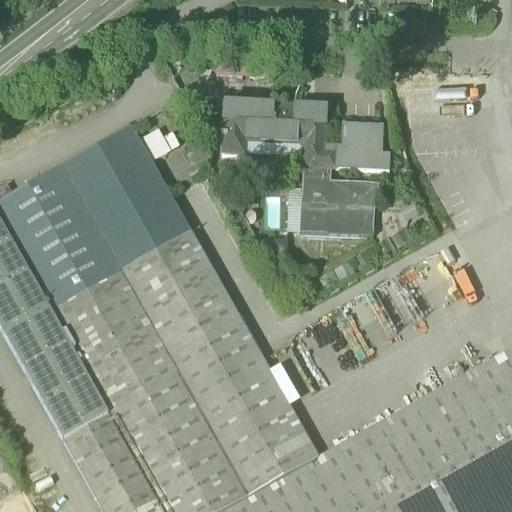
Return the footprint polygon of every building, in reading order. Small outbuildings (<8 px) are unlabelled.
[(267,72),(218,71),(218,80),(267,81),(267,72)] [(205,105),(191,113),(196,120),(210,113),(205,105)] [(248,109),(248,111),(246,148),(269,149),(304,150),(303,161),(303,174),(305,174),(324,175),(324,157),(325,150),(327,113),(301,112),(259,110),(248,109)] [(246,158),(246,148),(248,111),(224,110),(223,139),(220,139),(220,144),(223,144),(223,148),(222,161),(244,162),(246,162),(246,158)] [(206,116),(196,122),(204,134),(214,129),(206,116)] [(335,158),(334,175),(389,178),(390,160),(382,159),(383,131),(342,130),(341,152),(325,150),(324,157),(335,158)] [(511,511),(511,354),(317,463),(289,412),(269,377),(188,232),(152,167),(140,146),(132,133),(0,206),(0,328),(102,511),(511,511)] [(160,134),(140,146),(152,167),(172,156),(160,134)] [(269,159),(269,149),(246,148),(246,158),(269,159)] [(269,149),(269,159),(303,161),(304,150),(269,149)] [(335,158),(324,157),(324,175),(305,174),(304,192),(302,233),(302,238),(374,241),(376,208),(379,208),(380,190),(330,187),(331,176),(334,176),(334,175),(335,158)] [(253,169),(237,168),(237,183),(253,184),(253,169)] [(302,238),(304,192),(290,191),(288,237),(302,238)] [(399,193),(385,192),(384,203),(399,203),(399,193)] [(412,207),(403,211),(409,224),(419,220),(412,207)] [(234,208),(226,213),(251,255),(259,250),(234,208)] [(390,241),(397,254),(411,246),(404,234),(390,241)] [(375,252),(382,263),(395,255),(388,244),(375,252)] [(353,264),(360,276),(375,267),(368,255),(353,264)] [(275,260),(266,271),(274,277),(283,266),(275,260)] [(334,275),(341,286),(356,278),(349,267),(334,275)] [(318,283),(325,295),(338,288),(332,276),(318,283)] [(297,288),(283,283),(279,293),(293,298),(297,288)] [(305,290),(312,302),(323,296),(317,283),(305,290)] [(281,370),(269,377),(289,412),(300,406),(281,370)]
